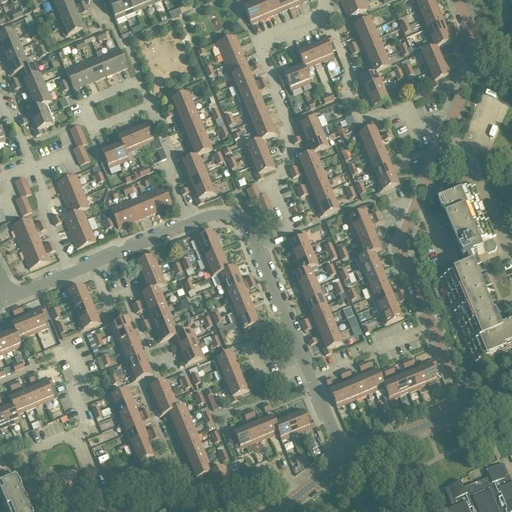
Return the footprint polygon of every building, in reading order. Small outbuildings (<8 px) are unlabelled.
[(71,0),(52,0),(49,1),(53,11),(72,3),(71,0)] [(118,0),(111,0),(102,4),(105,10),(110,8),(115,21),(125,17),(118,0)] [(129,0),(118,0),(125,17),(135,13),(129,0)] [(140,0),(129,0),(135,13),(144,9),(140,0)] [(151,0),(140,0),(144,9),(153,5),(151,0)] [(262,0),(259,0),(253,3),(261,22),(270,18),(262,0)] [(273,0),(262,0),(270,18),(280,14),(273,0)] [(284,0),(273,0),(280,14),(289,11),(284,0)] [(295,0),(284,0),(289,11),(298,7),(295,0)] [(362,0),(339,0),(343,8),(363,0),(362,0)] [(363,0),(343,8),(348,19),(367,11),(363,0)] [(418,0),(411,0),(416,13),(436,5),(433,0),(419,0),(418,1),(418,0)] [(72,3),(53,11),(57,20),(76,12),(72,3)] [(253,3),(238,9),(241,15),(245,13),(250,27),(261,22),(253,3)] [(436,5),(416,13),(420,22),(440,14),(436,5)] [(76,12),(57,20),(61,30),(80,21),(76,12)] [(440,14),(420,22),(424,32),(444,24),(440,14)] [(416,19),(410,21),(414,31),(420,28),(416,19)] [(355,21),(349,24),(355,38),(375,30),(371,20),(357,26),(355,21)] [(80,21),(61,30),(65,39),(78,34),(80,38),(86,36),(80,21)] [(444,24),(424,32),(428,41),(457,29),(455,25),(446,28),(444,24)] [(8,33),(0,36),(0,48),(18,41),(12,26),(6,28),(8,33)] [(457,29),(428,41),(432,50),(432,51),(439,48),(452,43),(450,38),(459,34),(457,29)] [(357,43),(348,47),(350,51),(379,40),(375,30),(355,38),(357,43)] [(235,37),(216,45),(220,56),(240,48),(235,37)] [(330,38),(315,44),(324,63),(333,59),(327,46),(332,44),(330,38)] [(379,40),(350,51),(352,56),(361,52),(363,57),(383,49),(379,40)] [(18,41),(0,48),(0,52),(2,58),(22,50),(18,41)] [(57,47),(55,41),(48,43),(51,49),(57,47)] [(315,44),(306,48),(314,67),(324,63),(315,44)] [(240,48),(220,56),(225,67),(244,59),(240,48)] [(306,48),(296,52),(301,65),(302,65),(305,71),(314,67),(306,48)] [(432,50),(419,56),(423,66),(443,58),(439,48),(432,51),(432,50)] [(383,49),(363,57),(367,67),(387,58),(383,49)] [(22,50),(2,58),(6,67),(26,59),(22,50)] [(119,50),(108,55),(116,74),(127,70),(119,50)] [(273,53),(277,64),(284,61),(281,51),(273,53)] [(96,55),(98,59),(106,79),(116,74),(108,55),(102,57),(101,52),(96,55)] [(387,58),(367,67),(371,76),(372,76),(378,73),(378,74),(391,68),(387,58)] [(443,58),(423,66),(427,75),(447,67),(443,58)] [(26,59),(6,67),(10,77),(17,75),(17,74),(30,69),(30,68),(26,59)] [(98,59),(87,63),(95,83),(106,79),(98,59)] [(244,59),(225,67),(229,77),(249,69),(244,59)] [(87,63),(76,68),(85,87),(95,83),(87,63)] [(30,69),(17,74),(17,75),(21,84),(40,76),(36,65),(30,68),(30,69)] [(249,69),(229,77),(233,87),(253,79),(251,74),(260,70),(258,65),(249,69)] [(301,65),(292,69),(301,89),(310,84),(305,71),(302,65),(301,65)] [(447,67),(427,75),(433,90),(439,87),(437,83),(451,77),(447,67)] [(76,68),(65,72),(73,92),(85,87),(76,68)] [(292,69),(278,75),(283,87),(287,85),(291,93),(301,89),(292,69)] [(371,76),(358,82),(362,91),(382,83),(378,74),(378,73),(372,76),(371,76)] [(40,76),(21,84),(25,93),(44,85),(40,76)] [(211,89),(224,83),(221,76),(208,83),(211,89)] [(253,79),(233,87),(237,96),(266,85),(264,80),(255,83),(253,79)] [(382,83),(362,91),(366,101),(386,93),(382,83)] [(44,85),(25,93),(29,102),(48,94),(44,85)] [(266,85),(237,96),(241,106),(261,98),(258,93),(268,89),(266,85)] [(386,93),(366,101),(370,111),(384,105),(386,110),(392,107),(386,93)] [(48,94),(29,102),(33,111),(33,112),(45,106),(46,107),(52,104),(48,94)] [(173,95),(167,97),(173,112),(193,104),(188,94),(175,99),(173,95)] [(261,98),(241,106),(245,115),(265,107),(261,98)] [(173,112),(164,116),(166,121),(175,117),(177,121),(196,113),(193,104),(173,112)] [(33,111),(26,114),(30,124),(49,116),(46,107),(45,106),(33,112),(33,111)] [(215,106),(209,108),(213,117),(219,115),(215,106)] [(265,107),(245,115),(249,125),(268,117),(265,107)] [(196,113),(177,121),(181,131),(200,123),(196,113)] [(49,116),(30,124),(36,139),(42,136),(40,131),(54,126),(49,116)] [(268,117),(249,125),(253,134),(272,126),(268,117)] [(307,118),(295,123),(301,137),(321,129),(317,119),(309,122),(307,118)] [(150,122),(136,128),(144,148),(150,145),(153,153),(156,152),(161,163),(166,161),(156,136),(152,138),(148,130),(153,128),(150,122)] [(200,123),(181,131),(185,140),(204,132),(200,123)] [(369,131),(356,137),(360,147),(379,138),(373,124),(367,127),(369,131)] [(272,126),(253,134),(257,143),(257,144),(263,141),(276,136),(272,126)] [(80,128),(70,132),(72,138),(82,134),(80,128)] [(136,128),(127,132),(135,152),(144,148),(136,128)] [(301,137),(292,141),(294,146),(303,142),(305,147),(325,139),(321,129),(301,137)] [(127,132),(116,136),(119,143),(120,143),(128,161),(137,157),(135,152),(127,132)] [(204,132),(185,140),(189,150),(208,142),(204,132)] [(82,134),(72,138),(75,144),(85,140),(82,134)] [(379,138),(360,147),(364,156),(383,148),(381,143),(391,139),(389,135),(380,139),(379,138)] [(325,139),(305,147),(309,156),(316,154),(329,149),(325,139)] [(85,140),(75,144),(77,150),(82,147),(83,148),(87,146),(85,140)] [(257,143),(243,149),(247,159),(267,151),(263,141),(257,144),(257,143)] [(189,150),(193,159),(199,157),(212,152),(208,142),(189,150)] [(119,143),(111,147),(119,166),(128,162),(128,161),(120,143),(119,143)] [(82,147),(77,150),(73,152),(75,157),(85,153),(83,148),(82,147)] [(111,147),(96,153),(98,159),(103,157),(106,163),(108,170),(119,166),(111,147)] [(383,148),(364,156),(368,165),(387,157),(383,148)] [(229,149),(223,152),(226,158),(232,155),(229,149)] [(267,151),(247,159),(251,168),(271,160),(267,151)] [(85,153),(75,157),(77,162),(87,158),(85,153)] [(298,167),(289,171),(291,175),(297,173),(320,164),(316,154),(309,156),(296,161),(298,167)] [(193,159),(179,165),(183,174),(203,166),(199,157),(193,159)] [(387,157),(368,165),(372,175),(391,167),(387,157)] [(87,158),(77,162),(79,168),(89,163),(87,158)] [(271,160),(251,168),(257,183),(264,180),(262,175),(275,170),(271,160)] [(297,173),(291,175),(293,180),(302,176),(304,181),(323,173),(320,164),(297,173)] [(203,166),(183,174),(188,184),(207,176),(203,166)] [(391,167),(372,175),(376,184),(395,176),(391,167)] [(306,186),(297,189),(299,194),(305,192),(327,182),(323,173),(304,181),(306,186)] [(189,188),(180,192),(182,197),(191,193),(211,185),(207,176),(188,184),(189,188)] [(395,176),(376,184),(380,194),(399,186),(395,176)] [(76,177),(56,185),(61,196),(80,188),(76,177)] [(25,180),(14,184),(17,190),(27,186),(25,180)] [(461,181),(450,186),(452,193),(464,188),(461,181)] [(305,192),(299,194),(301,199),(310,195),(312,200),(331,192),(327,182),(305,192)] [(191,193),(198,208),(204,205),(202,201),(215,195),(211,185),(191,193)] [(27,186),(17,190),(19,195),(29,191),(27,186)] [(256,187),(246,192),(248,197),(258,193),(256,187)] [(80,188),(61,196),(65,207),(85,198),(80,188)] [(164,189),(153,193),(161,212),(172,208),(164,189)] [(353,189),(346,192),(350,202),(357,199),(353,189)] [(464,272),(443,280),(464,331),(478,364),(507,352),(506,349),(511,346),(511,325),(497,332),(470,269),(481,264),(478,256),(484,254),(488,255),(495,252),(497,248),(472,190),(445,201),(466,251),(457,255),(456,257),(458,263),(461,264),(464,272)] [(29,191),(19,195),(21,199),(21,200),(25,198),(26,198),(31,196),(29,191)] [(331,192),(312,200),(316,209),(335,201),(331,192)] [(153,193),(142,197),(150,217),(161,212),(153,193)] [(258,193),(248,197),(251,203),(257,201),(257,200),(261,198),(258,193)] [(257,200),(257,201),(258,205),(268,201),(266,196),(261,198),(257,200)] [(142,197),(132,202),(140,221),(150,217),(142,197)] [(21,199),(15,202),(17,207),(27,203),(26,198),(25,198),(21,200),(21,199)] [(85,198),(65,207),(69,217),(70,217),(83,212),(89,210),(85,198)] [(268,201),(258,205),(261,210),(270,206),(268,201)] [(335,201),(316,209),(320,219),(339,211),(335,201)] [(132,202),(121,206),(129,226),(140,221),(132,202)] [(27,203),(17,207),(20,213),(30,208),(27,203)] [(121,206),(110,211),(118,230),(129,226),(121,206)] [(270,206),(261,210),(263,215),(273,211),(270,206)] [(30,208),(20,213),(22,219),(32,214),(30,208)] [(364,208),(346,216),(347,220),(346,221),(350,230),(379,219),(377,214),(368,218),(364,208)] [(273,211),(263,215),(265,221),(275,217),(273,211)] [(69,217),(63,219),(68,231),(87,222),(83,212),(70,217),(69,217)] [(379,219),(350,230),(354,240),(374,232),(372,227),(381,223),(379,219)] [(31,220),(11,228),(16,239),(35,231),(31,220)] [(87,222),(68,231),(72,241),(91,233),(87,222)] [(35,231),(16,239),(20,250),(39,242),(35,231)] [(374,232),(354,240),(358,249),(378,241),(374,232)] [(91,233),(72,241),(77,252),(96,244),(91,233)] [(199,234),(192,237),(198,251),(218,243),(214,233),(200,239),(199,234)] [(300,240),(286,246),(290,256),(310,247),(304,233),(298,236),(300,240)] [(378,241),(358,249),(362,258),(363,259),(375,254),(382,251),(378,241)] [(39,242),(20,250),(25,260),(44,252),(39,242)] [(218,243),(198,251),(202,260),(222,252),(218,243)] [(310,247),(290,256),(295,265),(314,257),(310,247)] [(187,249),(178,253),(181,258),(189,255),(187,249)] [(332,250),(326,252),(330,262),(337,259),(332,250)] [(44,252),(25,260),(29,271),(48,263),(44,252)] [(222,252),(202,260),(206,270),(226,262),(222,252)] [(147,260),(134,266),(138,276),(158,268),(152,253),(146,256),(147,260)] [(362,258),(355,261),(359,271),(379,263),(375,254),(363,259),(362,258)] [(196,268),(201,266),(198,256),(193,258),(196,268)] [(314,257),(295,265),(298,274),(299,275),(311,269),(311,270),(317,268),(318,267),(314,257)] [(352,258),(348,259),(354,276),(358,275),(352,258)] [(226,262),(206,270),(210,280),(217,277),(216,276),(230,271),(226,262)] [(379,263),(359,271),(363,280),(383,272),(379,263)] [(158,268),(138,276),(142,285),(161,277),(158,268)] [(216,276),(217,277),(221,286),(240,278),(236,268),(230,271),(216,276)] [(298,274),(292,277),(296,287),(315,279),(313,274),(319,271),(317,268),(311,270),(311,269),(299,275),(298,274)] [(180,270),(174,272),(178,283),(184,280),(180,270)] [(383,272),(363,280),(367,290),(386,282),(383,272)] [(161,277),(142,285),(146,294),(159,289),(159,290),(170,285),(166,275),(162,277),(161,277)] [(482,277),(481,279),(485,288),(487,288),(492,286),(487,275),(482,277)] [(240,278),(221,286),(225,296),(244,288),(240,278)] [(315,279),(296,287),(300,296),(319,288),(315,279)] [(386,282),(367,290),(371,299),(390,291),(386,282)] [(281,288),(284,294),(293,291),(290,284),(281,288)] [(69,288),(63,290),(69,305),(89,297),(84,287),(71,292),(69,288)] [(244,288),(225,296),(228,305),(248,297),(244,288)] [(319,288),(300,296),(303,306),(323,297),(328,295),(325,289),(320,292),(319,288)] [(141,302),(132,306),(134,311),(163,299),(159,290),(159,289),(146,294),(139,297),(141,302)] [(390,291),(371,299),(375,309),(404,297),(402,292),(392,296),(390,291)] [(89,297),(69,305),(73,314),(92,306),(89,297)] [(248,297),(228,305),(232,315),(252,306),(248,297)] [(323,297),(303,306),(307,315),(327,307),(323,297)] [(404,297),(375,309),(379,318),(398,310),(396,305),(406,301),(404,297)] [(163,299),(134,311),(136,316),(145,312),(147,316),(167,308),(163,299)] [(92,306),(73,314),(77,324),(96,316),(92,306)] [(252,306),(232,315),(236,324),(256,316),(252,306)] [(496,311),(495,313),(498,321),(500,321),(511,317),(511,315),(508,307),(506,306),(496,311)] [(310,320),(300,324),(302,328),(331,316),(327,307),(307,315),(310,320)] [(149,321),(140,325),(142,330),(170,318),(167,308),(147,316),(149,321)] [(44,309),(29,315),(37,334),(47,330),(41,317),(46,315),(44,309)] [(398,310),(379,318),(383,328),(402,320),(398,310)] [(29,315),(20,319),(28,338),(37,334),(29,315)] [(96,316),(77,324),(81,333),(100,325),(96,316)] [(256,316),(236,324),(242,339),(243,338),(249,336),(247,331),(260,326),(256,316)] [(331,316),(302,328),(304,333),(313,329),(315,334),(335,326),(331,316)] [(170,318),(142,330),(144,334),(153,330),(155,335),(174,327),(170,318)] [(20,319),(10,323),(13,330),(18,342),(19,342),(28,338),(20,319)] [(129,319),(109,327),(113,337),(133,329),(129,319)] [(317,339),(308,342),(310,347),(319,343),(339,335),(335,326),(315,334),(317,339)] [(174,327),(155,335),(159,345),(173,340),(178,337),(178,336),(174,327)] [(64,329),(58,331),(62,341),(69,338),(64,329)] [(133,329),(113,337),(117,346),(137,338),(133,329)] [(13,330),(4,333),(12,353),(22,349),(19,342),(18,342),(13,330)] [(178,337),(173,340),(177,349),(196,341),(192,331),(178,336),(178,337)] [(4,333),(0,334),(0,351),(2,357),(12,353),(4,333)] [(339,335),(319,343),(325,358),(339,352),(337,348),(343,345),(339,335)] [(137,338),(117,346),(121,356),(141,348),(137,338)] [(196,341),(177,349),(180,358),(200,350),(196,341)] [(95,344),(91,346),(93,351),(103,347),(101,342),(95,344)] [(141,348),(121,356),(125,365),(144,357),(141,348)] [(200,350),(180,358),(185,368),(204,360),(200,350)] [(233,354),(213,362),(218,372),(237,364),(233,354)] [(107,356),(97,360),(99,365),(109,361),(107,356)] [(144,357),(125,365),(129,375),(148,366),(144,357)] [(410,360),(406,362),(418,391),(427,387),(419,368),(414,370),(410,360)] [(109,361),(99,365),(101,370),(111,366),(109,361)] [(405,373),(400,375),(409,395),(418,391),(406,362),(401,364),(405,373)] [(434,362),(419,368),(427,387),(437,383),(432,370),(436,368),(434,362)] [(367,363),(362,365),(375,394),(384,390),(381,383),(382,383),(376,370),(371,372),(367,363)] [(237,364),(218,372),(221,381),(241,373),(237,364)] [(362,376),(357,378),(365,398),(375,394),(362,365),(358,367),(362,376)] [(148,366),(129,375),(133,385),(153,377),(148,366)] [(392,368),(387,370),(390,376),(399,399),(409,395),(400,375),(396,378),(392,368)] [(386,381),(382,383),(381,383),(384,390),(389,403),(399,399),(390,376),(387,370),(382,372),(386,381)] [(348,371),(344,373),(356,402),(365,398),(357,378),(352,380),(348,371)] [(241,373),(221,381),(225,391),(245,382),(241,373)] [(343,384),(338,386),(346,406),(356,402),(344,373),(339,375),(343,384)] [(31,388),(26,390),(35,409),(44,405),(36,386),(32,377),(27,379),(31,388)] [(329,379),(324,381),(336,410),(346,406),(338,386),(332,388),(329,379)] [(50,380),(36,386),(44,405),(54,401),(58,399),(56,393),(51,395),(48,388),(53,386),(50,380)] [(166,381),(147,389),(151,399),(171,391),(166,381)] [(245,382),(225,391),(231,405),(238,402),(236,398),(249,393),(245,382)] [(18,383),(13,385),(25,413),(35,409),(26,390),(22,392),(18,383)] [(12,396),(7,398),(10,404),(11,404),(17,417),(25,413),(13,385),(9,386),(12,396)] [(128,391),(108,399),(112,408),(132,400),(128,391)] [(171,391),(151,399),(155,409),(175,401),(171,391)] [(434,401),(437,405),(445,400),(443,396),(434,401)] [(2,397),(0,397),(0,405),(9,428),(19,424),(17,417),(11,404),(10,404),(6,406),(2,397)] [(175,401),(155,409),(159,419),(166,416),(166,415),(184,408),(180,399),(175,401)] [(132,400),(112,408),(116,418),(136,410),(132,400)] [(95,403),(89,406),(94,416),(100,414),(95,403)] [(0,431),(9,428),(0,405),(0,431)] [(266,418),(261,420),(269,439),(278,435),(279,435),(274,422),(267,405),(262,407),(266,418)] [(185,407),(184,408),(166,415),(166,416),(169,424),(189,416),(185,407)] [(136,410),(116,418),(120,427),(149,415),(147,411),(138,415),(136,410)] [(302,411),(293,415),(301,434),(315,428),(312,422),(308,424),(302,411)] [(149,415),(120,427),(124,437),(144,429),(142,424),(151,420),(149,415)] [(293,415),(283,419),(291,438),(301,434),(293,415)] [(189,416),(169,424),(173,434),(193,426),(189,416)] [(283,419),(274,422),(279,435),(278,435),(281,442),(291,438),(283,419)] [(261,420),(252,424),(260,443),(269,439),(261,420)] [(251,447),(260,443),(252,424),(242,428),(251,447)] [(193,426),(173,434),(177,444),(197,436),(193,426)] [(242,428),(228,434),(230,440),(235,438),(240,451),(251,447),(242,428)] [(144,429),(124,437),(128,446),(157,434),(155,430),(146,434),(144,429)] [(157,434),(128,446),(132,456),(151,447),(149,443),(159,439),(157,434)] [(197,436),(177,444),(181,453),(201,445),(197,436)] [(201,445),(181,453),(185,463),(205,455),(201,445)] [(151,447),(132,456),(138,470),(144,467),(142,463),(156,458),(151,447)] [(95,462),(105,459),(104,454),(93,457),(95,462)] [(205,455),(185,463),(189,472),(209,464),(205,455)] [(209,464),(189,472),(193,482),(206,476),(212,473),(209,464)] [(461,484),(445,491),(453,510),(449,511),(511,511),(511,484),(504,466),(488,473),(490,479),(464,490),(461,484)] [(206,476),(210,486),(230,478),(226,468),(212,473),(206,476)] [(113,475),(107,477),(112,489),(118,486),(113,475)] [(28,511),(14,478),(0,484),(0,495),(6,511),(28,511)] [(230,478),(210,486),(214,496),(228,490),(230,495),(236,492),(230,478)] [(255,487),(253,481),(247,483),(246,487),(247,491),(254,488),(255,487)]
